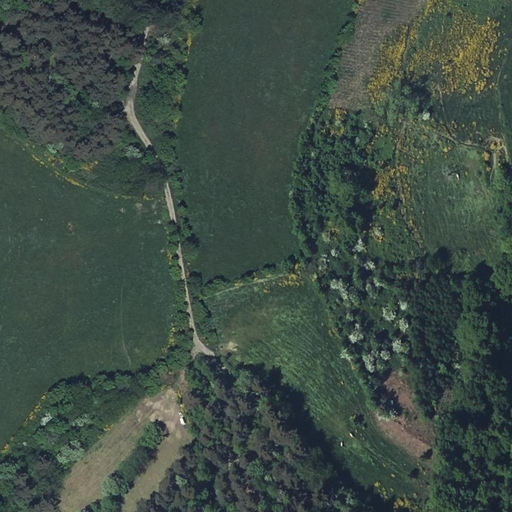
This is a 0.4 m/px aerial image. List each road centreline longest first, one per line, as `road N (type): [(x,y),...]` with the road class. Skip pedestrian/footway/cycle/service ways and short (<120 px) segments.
road 1 (track): [(271,511),(278,435),(189,336),(166,187),(144,129),(138,76),(152,0)]
road 2 (track): [(144,129),(83,96),(0,28)]
